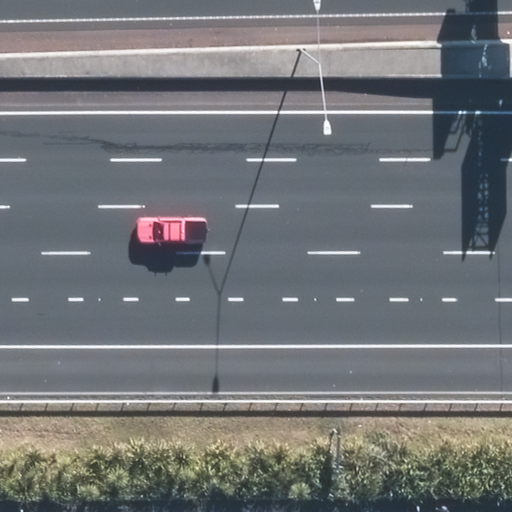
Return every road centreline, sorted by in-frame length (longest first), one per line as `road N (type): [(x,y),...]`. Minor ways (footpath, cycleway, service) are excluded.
road 1 (motorway): [(511,181),(0,206)]
road 2 (motorway): [(511,229),(0,206)]
